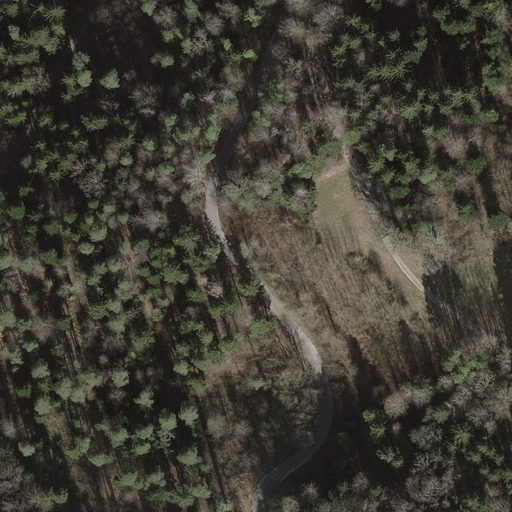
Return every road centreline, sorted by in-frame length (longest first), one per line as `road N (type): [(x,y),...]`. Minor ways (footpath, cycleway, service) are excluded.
road 1 (unclassified): [(258,511),(273,478),(309,454),(326,425),(326,379),(210,220),(213,176),(292,0)]
road 2 (track): [(511,357),(428,298),(390,252),(309,63),(316,0)]
road 3 (track): [(98,0),(24,141),(0,169)]
